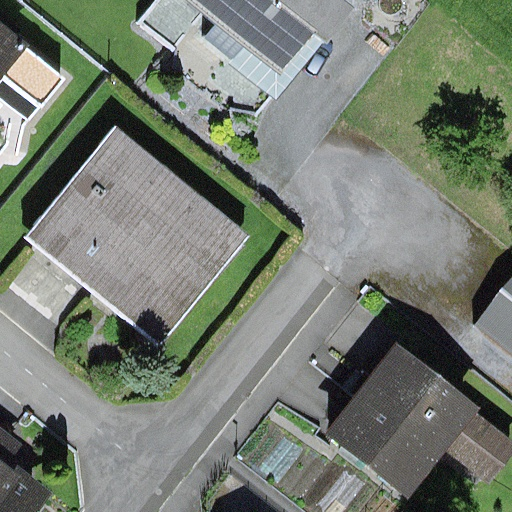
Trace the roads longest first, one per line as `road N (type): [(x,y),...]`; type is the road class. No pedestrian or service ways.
road 1 (residential): [(159,466),(373,200)]
road 2 (residential): [(0,334),(159,466)]
road 3 (residential): [(373,200),(469,276)]
